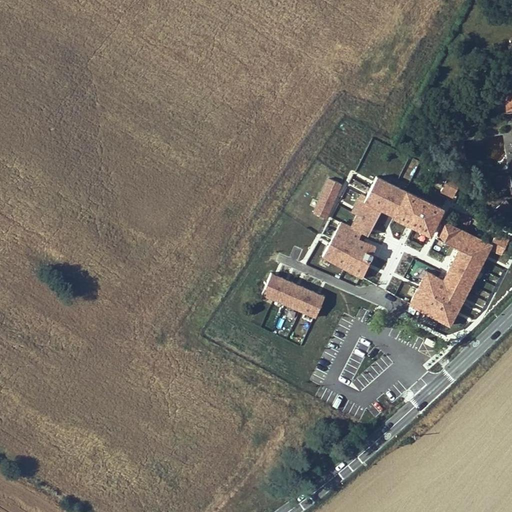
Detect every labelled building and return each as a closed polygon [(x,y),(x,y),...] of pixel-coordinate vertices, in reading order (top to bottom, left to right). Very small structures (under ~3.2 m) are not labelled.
[(493,113),(511,110),(511,49),(509,51),(511,58),(511,66),(501,71),(503,88),(490,89),(493,113)] [(449,175),(441,191),(453,197),(461,181),(449,175)] [(510,185),(511,193),(511,192),(511,175),(502,177),(502,176),(494,177),(495,187),(510,185)] [(367,202),(381,209),(394,215),(406,191),(376,176),(366,196),(361,193),(352,211),(357,213),(353,220),(344,215),(322,255),(362,277),(376,246),(358,239),(361,232),(367,234),(375,221),(361,213),(367,202)] [(339,183),(329,178),(314,213),(324,217),(339,183)] [(394,216),(430,233),(442,208),(406,191),(394,215),(394,216)] [(495,210),(501,218),(507,213),(505,211),(511,205),(506,200),(495,210)] [(361,213),(375,221),(381,209),(367,202),(361,213)] [(449,326),(489,248),(501,254),(508,240),(495,234),(490,243),(443,220),(436,236),(459,248),(443,280),(438,277),(421,310),(449,326)] [(421,310),(438,277),(427,271),(409,304),(421,310)] [(320,306),(324,296),(271,273),(252,315),(306,338),(315,317),(320,306)] [(323,320),(327,309),(320,306),(315,317),(323,320)]
